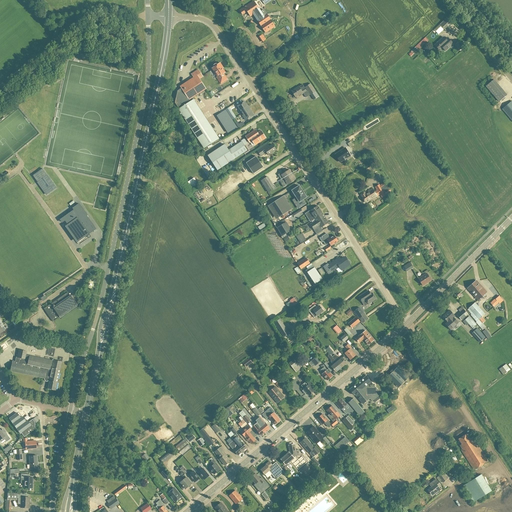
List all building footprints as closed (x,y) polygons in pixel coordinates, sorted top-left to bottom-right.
[(261,25),(270,19),(264,10),(261,12),(260,10),(254,1),(239,10),(242,15),(247,11),(251,16),(253,14),(261,25)] [(453,24),(447,18),(440,25),(444,30),(445,30),(453,24)] [(261,25),(266,33),(275,27),(270,19),(261,25)] [(444,37),(435,45),(439,50),(442,47),(445,51),(453,44),(448,38),(446,39),(444,37)] [(423,40),(415,47),(418,50),(426,43),(423,40)] [(455,44),(459,50),(464,47),(459,41),(455,44)] [(212,69),(214,72),(218,77),(217,78),(221,84),(227,80),(223,74),(225,72),(222,68),(223,68),(220,64),(218,65),(217,65),(216,64),(214,66),(214,67),(214,68),(212,69)] [(206,89),(200,79),(203,77),(199,70),(192,74),(194,78),(181,86),(182,88),(178,91),(175,104),(179,110),(178,110),(204,149),(219,139),(194,100),(192,98),(193,97),(206,89)] [(499,102),(507,95),(494,80),(486,86),(499,102)] [(307,91),(308,93),(309,93),(310,94),(314,92),(313,90),(309,84),(305,87),(307,91)] [(302,94),(307,91),(303,85),(299,87),(292,91),(296,97),(301,93),(302,94)] [(502,109),(511,120),(511,101),(502,109)] [(238,106),(244,115),(243,116),(246,121),(254,115),(250,109),(249,109),(245,102),(238,106)] [(234,115),(232,111),(229,107),(226,110),(233,120),(236,118),(234,115)] [(226,110),(217,116),(228,133),(237,127),(226,110)] [(258,134),(256,130),(246,137),(249,141),(251,140),(255,145),(266,138),(261,131),(258,134)] [(235,159),(234,159),(247,150),(241,142),(229,150),(225,144),(208,156),(217,170),(235,159)] [(269,147),(268,144),(257,151),(261,156),(267,152),(268,155),(276,150),(273,145),(269,147)] [(350,156),(345,148),(335,155),(340,162),(344,160),(345,160),(344,159),(346,158),(347,158),(350,156)] [(254,174),(264,168),(256,157),(246,163),(254,174)] [(42,169),(33,176),(46,195),(56,188),(42,169)] [(288,185),(296,180),(289,170),(284,173),(283,172),(278,175),(283,183),(286,181),(288,185)] [(275,188),(268,177),(261,181),(268,193),(275,188)] [(195,178),(188,182),(193,189),(200,184),(195,178)] [(380,194),(382,198),(386,195),(384,191),(381,186),(379,184),(375,187),(378,190),(375,192),(377,196),(380,194)] [(300,202),(307,197),(299,186),(300,186),(299,186),(292,190),(292,191),(299,202),(300,202)] [(364,201),(364,200),(366,202),(373,198),(373,199),(377,196),(375,192),(373,189),(368,192),(369,192),(366,194),(365,192),(364,192),(361,193),(361,195),(363,197),(362,197),(362,198),(362,199),(363,200),(364,201)] [(290,210),(282,197),(270,205),(278,218),(290,210)] [(96,229),(86,215),(87,215),(79,204),(73,208),(74,210),(60,220),(62,222),(65,220),(79,240),(87,235),(89,238),(91,237),(89,234),(96,229)] [(316,219),(323,214),(318,206),(310,211),(305,214),(308,219),(309,218),(311,221),(315,219),(316,219)] [(321,228),(329,223),(323,214),(316,219),(316,220),(310,224),(314,230),(320,226),(321,228)] [(291,231),(286,222),(277,228),(282,236),(291,231)] [(300,243),(306,240),(302,233),(296,236),(300,243)] [(338,241),(338,240),(337,238),(336,238),(334,235),(331,238),(330,237),(329,238),(326,233),(319,238),(321,240),(323,242),(326,245),(329,243),(331,246),(338,241)] [(340,258),(328,265),(332,271),(339,266),(342,270),(350,265),(350,264),(350,263),(350,262),(349,261),(348,261),(345,257),(341,260),(340,258)] [(307,265),(304,260),(298,263),(301,269),(307,265)] [(410,263),(403,267),(406,272),(413,267),(410,263)] [(314,267),(307,272),(315,284),(322,279),(314,267)] [(423,286),(431,281),(427,273),(418,279),(423,286)] [(487,292),(476,281),(467,288),(478,300),(487,292)] [(359,297),(363,303),(366,301),(369,304),(376,300),(372,294),(371,294),(369,291),(359,297)] [(60,318),(78,306),(70,295),(68,292),(44,308),(53,322),(59,317),(60,318)] [(492,303),(495,307),(500,303),(497,299),(492,303)] [(485,314),(475,303),(473,304),(469,308),(468,310),(471,314),(470,315),(476,322),(482,317),(485,314)] [(315,305),(308,310),(312,315),(315,313),(317,315),(323,311),(319,305),(317,307),(315,305)] [(368,319),(359,308),(355,311),(363,323),(368,319)] [(457,315),(462,320),(468,315),(463,309),(457,315)] [(450,310),(443,317),(447,322),(445,324),(450,330),(458,323),(453,317),(455,316),(450,310)] [(476,324),(469,316),(465,320),(472,328),(476,324)] [(360,322),(356,317),(348,324),(352,328),(360,322)] [(290,334),(285,326),(280,319),(279,320),(278,318),(274,321),(275,322),(274,323),(284,338),(290,334)] [(0,325),(0,333),(2,332),(3,334),(9,330),(8,328),(3,331),(0,325)] [(338,325),(334,328),(339,334),(343,331),(338,325)] [(477,328),(472,333),(480,342),(485,337),(477,328)] [(300,334),(303,338),(310,334),(307,330),(300,334)] [(359,343),(364,339),(369,345),(374,341),(368,334),(366,331),(356,339),(359,343)] [(308,343),(312,339),(310,336),(313,334),(312,333),(304,339),(308,343)] [(344,342),(349,338),(345,334),(340,338),(344,342)] [(351,360),(356,355),(350,349),(352,348),(349,344),(346,347),(349,350),(345,353),(351,360)] [(423,357),(417,349),(409,355),(415,363),(423,357)] [(40,358),(35,357),(26,355),(27,351),(19,350),(17,357),(16,357),(15,361),(13,361),(12,363),(10,371),(44,378),(44,380),(49,381),(48,389),(56,390),(62,362),(54,360),(54,361),(44,359),(44,360),(40,359),(40,358)] [(332,357),(330,354),(328,356),(331,360),(331,362),(334,365),(331,366),(336,372),(341,368),(332,357)] [(335,354),(332,357),(341,368),(346,363),(342,358),(340,360),(335,354)] [(316,357),(315,355),(312,357),(314,359),(311,361),(315,365),(315,366),(320,362),(316,357)] [(249,358),(243,363),(246,367),(252,362),(249,358)] [(296,372),(302,368),(295,359),(289,363),(296,372)] [(508,364),(501,368),(505,375),(511,371),(508,364)] [(323,374),(322,374),(327,381),(332,376),(330,373),(331,372),(328,369),(327,370),(324,367),(320,371),(323,374)] [(372,401),(374,400),(375,402),(380,398),(378,396),(381,394),(366,376),(349,389),(354,395),(355,394),(363,404),(370,398),(372,401)] [(310,386),(312,385),(308,380),(305,383),(308,386),(304,389),(310,396),(315,391),(310,386)] [(278,403),(284,397),(275,387),(269,392),(278,403)] [(244,403),(249,398),(246,394),(240,399),(244,403)] [(341,398),(339,400),(338,400),(336,401),(336,402),(336,403),(341,409),(342,409),(344,412),(346,414),(348,412),(349,414),(353,410),(347,403),(346,404),(341,398)] [(365,412),(353,398),(348,403),(360,417),(365,412)] [(258,416),(261,414),(253,403),(250,405),(253,409),(252,410),(258,416)] [(332,406),(330,408),(329,408),(328,409),(328,410),(327,410),(330,414),(328,416),(332,420),(335,418),(333,415),(334,414),(336,417),(339,414),(338,413),(339,412),(338,411),(336,409),(335,409),(332,406)] [(233,413),(228,407),(221,413),(226,418),(233,413)] [(265,412),(275,424),(280,420),(274,412),(272,414),(268,410),(265,412)] [(239,413),(247,423),(250,420),(242,411),(239,413)] [(24,436),(35,429),(35,422),(32,419),(29,422),(27,420),(26,421),(22,416),(21,417),(17,412),(9,418),(20,433),(21,433),(24,436)] [(333,427),(335,425),(333,422),(330,423),(328,420),(326,417),(325,418),(322,414),(320,416),(319,416),(318,417),(318,418),(317,418),(321,422),(320,422),(321,424),(322,423),(323,425),(325,423),(328,427),(331,425),(333,427)] [(259,420),(257,421),(257,422),(266,432),(270,428),(263,419),(260,421),(259,420)] [(252,424),(261,435),(266,432),(257,422),(257,421),(256,420),(252,424)] [(217,433),(220,430),(215,424),(212,427),(217,433)] [(256,440),(254,437),(250,433),(253,431),(249,425),(246,428),(241,432),(249,441),(252,443),(256,440)] [(310,427),(308,429),(308,430),(306,432),(316,444),(320,441),(323,438),(313,426),(311,428),(310,427)] [(233,440),(243,451),(247,448),(242,442),(237,437),(238,436),(236,433),(237,432),(233,428),(231,430),(234,434),(231,438),(233,441),(233,440)] [(0,440),(1,442),(5,440),(7,442),(11,439),(7,434),(5,436),(0,430),(0,429),(0,440)] [(186,438),(189,442),(195,437),(192,433),(186,438)] [(474,470),(488,461),(475,441),(473,437),(470,439),(467,434),(458,440),(461,444),(460,445),(462,448),(461,449),(474,470)] [(26,449),(36,448),(36,441),(27,441),(27,438),(24,438),(24,442),(25,442),(26,449)] [(300,442),(309,453),(310,453),(311,454),(313,452),(316,455),(320,452),(316,447),(314,448),(306,438),(304,440),(303,440),(301,441),(301,442),(300,442)] [(176,447),(179,450),(188,442),(185,439),(176,447)] [(233,440),(233,441),(229,444),(238,455),(243,451),(233,440)] [(339,451),(344,446),(340,442),(335,446),(339,451)] [(298,470),(307,462),(302,456),(298,459),(295,456),(296,455),(294,445),(289,446),(290,453),(289,453),(281,460),(286,465),(291,461),(294,464),(293,464),(298,470)] [(207,454),(210,457),(215,454),(209,447),(206,450),(209,453),(207,454)] [(220,459),(225,465),(230,462),(225,456),(227,455),(220,447),(215,451),(220,458),(220,459)] [(336,466),(345,457),(341,452),(331,461),(336,466)] [(171,453),(161,460),(163,463),(173,455),(171,453)] [(31,469),(38,468),(37,455),(30,456),(31,469)] [(216,463),(212,458),(208,460),(213,465),(209,468),(214,474),(220,469),(215,463),(216,463)] [(261,470),(261,471),(263,474),(264,473),(264,474),(269,470),(274,476),(278,472),(281,475),(284,472),(276,462),(275,462),(276,463),(277,464),(274,467),(269,461),(265,465),(266,466),(261,470)] [(207,478),(209,476),(203,468),(198,472),(204,480),(205,479),(205,480),(207,478)] [(189,475),(195,482),(196,482),(198,480),(197,480),(199,478),(193,471),(189,475)] [(447,480),(447,479),(450,477),(446,471),(439,477),(442,481),(443,483),(447,480)] [(262,483),(265,481),(261,477),(260,478),(256,473),(251,478),(256,484),(260,489),(264,486),(262,483)] [(32,488),(32,478),(29,477),(29,474),(21,474),(21,479),(25,479),(24,488),(32,488)] [(185,489),(192,484),(191,483),(185,475),(182,477),(184,480),(180,483),(185,489)] [(492,491),(482,475),(465,486),(475,502),(492,491)] [(430,484),(432,487),(428,490),(432,495),(440,489),(438,487),(441,485),(437,479),(430,484)] [(175,502),(182,497),(174,488),(168,493),(175,502)] [(315,488),(291,509),(293,511),(294,511),(301,506),(300,506),(317,491),(315,488)] [(236,504),(243,499),(236,490),(229,496),(236,504)] [(299,490),(294,494),(297,498),(302,494),(299,490)] [(18,504),(21,504),(21,507),(29,508),(29,497),(27,497),(27,493),(7,493),(7,500),(17,500),(17,498),(18,498),(18,504)] [(166,504),(169,502),(163,494),(160,496),(163,500),(166,504)] [(111,509),(120,503),(116,498),(107,504),(111,509)] [(410,499),(403,505),(405,507),(412,501),(410,499)] [(160,511),(168,511),(164,506),(165,505),(160,500),(156,503),(158,505),(156,506),(159,510),(160,511)] [(142,511),(147,511),(152,509),(148,503),(140,508),(142,511)] [(218,511),(228,511),(221,503),(215,507),(218,511)]
